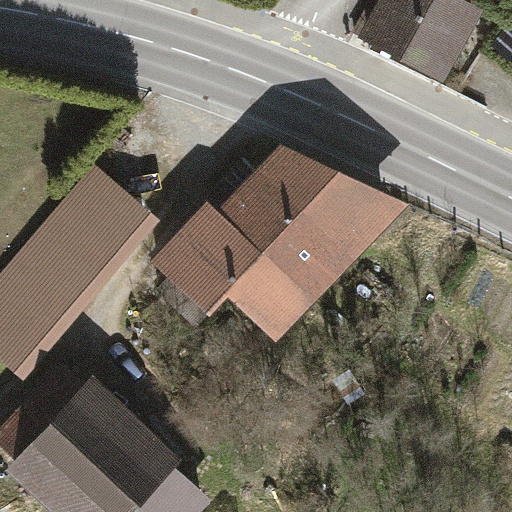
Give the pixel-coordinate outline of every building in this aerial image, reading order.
[(386,0),(364,43),(450,86),(487,11),(475,5),(477,0),(386,0)] [(224,205),(217,212),(320,309),(416,205),(274,150),(224,205)] [(161,221),(96,166),(0,278),(0,359),(24,381),(161,221)] [(280,350),(320,309),(217,212),(210,205),(153,266),(171,283),(217,327),(235,308),(280,350)] [(0,447),(20,466),(9,478),(48,511),(205,511),(214,503),(179,472),(186,464),(94,383),(90,387),(63,364),(0,434),(0,447)]
